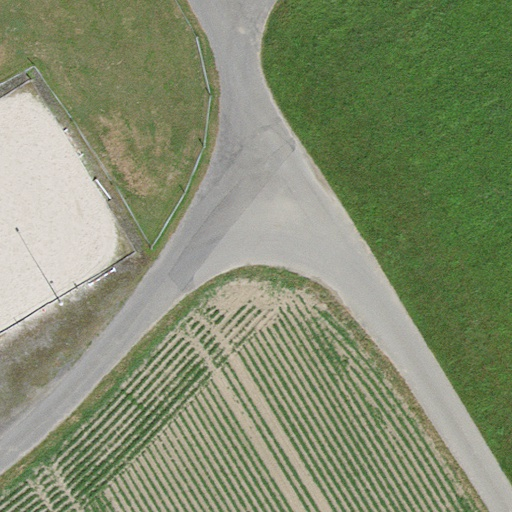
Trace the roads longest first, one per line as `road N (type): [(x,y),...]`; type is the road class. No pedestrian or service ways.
road 1 (track): [(492,511),(295,170),(209,0)]
road 2 (unclassified): [(0,448),(130,316),(295,170)]
